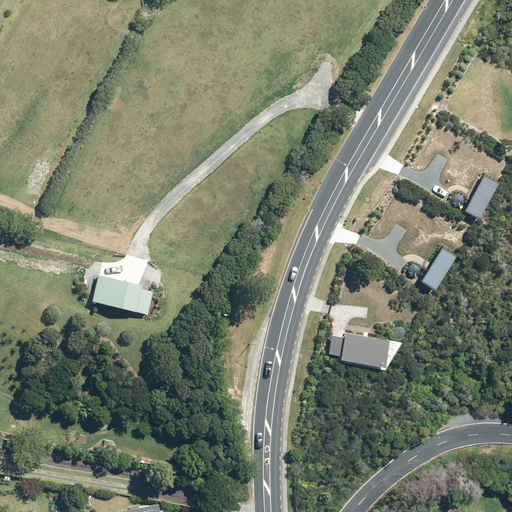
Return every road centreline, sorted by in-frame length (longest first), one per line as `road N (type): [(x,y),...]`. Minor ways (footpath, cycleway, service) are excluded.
road 1 (primary): [(268,511),(273,385),(306,257),(448,0)]
road 2 (residential): [(511,434),(477,433),(429,447),(351,511)]
